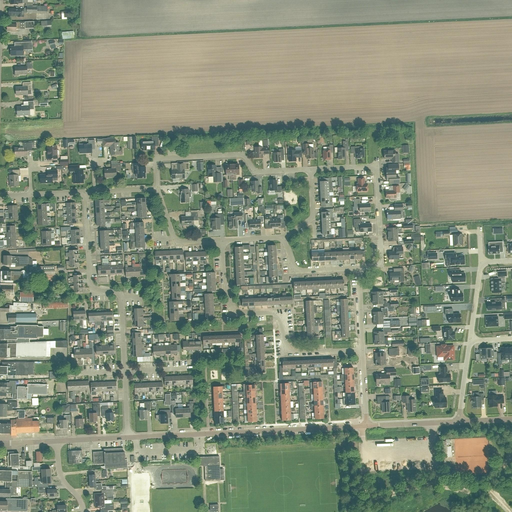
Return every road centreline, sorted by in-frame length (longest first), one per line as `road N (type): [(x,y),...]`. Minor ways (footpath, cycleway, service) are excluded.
road 1 (unclassified): [(127,437),(366,426)]
road 2 (residential): [(362,349),(294,352),(273,312),(232,309),(221,240)]
road 3 (residential): [(156,188),(155,157),(243,154),(255,171),(310,169)]
road 4 (residential): [(119,294),(89,280),(85,191)]
road 5 (residential): [(359,267),(381,263),(376,166)]
